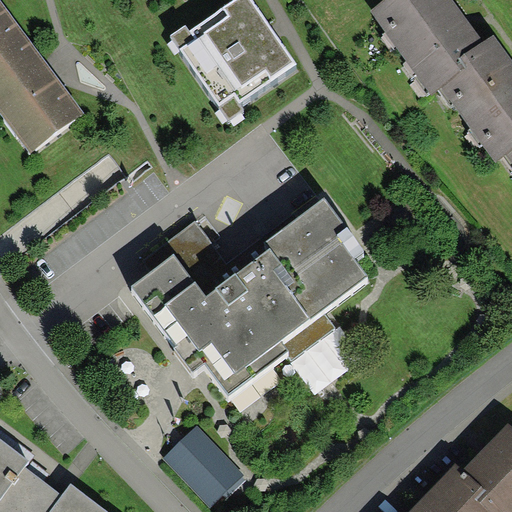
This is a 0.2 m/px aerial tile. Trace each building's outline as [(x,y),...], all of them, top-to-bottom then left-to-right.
[(83,113),(0,0),(0,112),(29,152),(83,113)] [(297,64),(252,0),(234,0),(190,31),(186,25),(171,35),(228,119),(244,109),(240,103),(297,64)] [(457,60),(484,41),(453,0),(384,0),(371,10),(431,93),(441,86),(464,70),(457,60)] [(511,59),(494,34),(484,41),(457,60),(464,70),(441,86),(495,162),(506,154),(511,149),(511,59)] [(174,255),(131,287),(195,373),(205,365),(228,396),(287,353),(293,360),(336,329),(322,310),(367,276),(354,258),(364,251),(325,198),(265,242),(270,248),(234,274),(196,222),(166,244),(174,255)] [(511,511),(511,428),(507,423),(463,470),(485,490),(475,500),(487,511),(511,511)] [(244,475),(197,426),(163,459),(210,508),(224,495),(227,498),(246,480),(242,477),(244,475)] [(0,499),(26,465),(30,460),(0,437),(0,499)] [(463,470),(456,463),(409,511),(487,511),(475,500),(485,490),(463,470)] [(107,511),(70,483),(62,494),(26,465),(0,499),(0,511),(107,511)]
